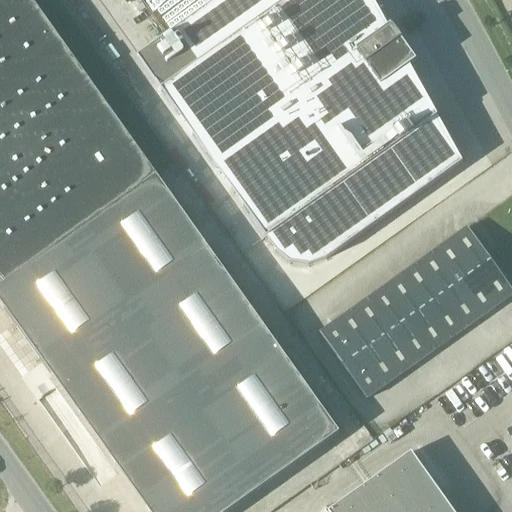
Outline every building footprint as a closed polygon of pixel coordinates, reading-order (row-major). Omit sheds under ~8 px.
[(0,0),(0,288),(157,177),(56,36),(30,0),(0,0)] [(176,69),(147,88),(276,253),(289,264),(308,267),(325,261),(462,163),(409,67),(416,62),(401,41),(401,40),(400,39),(396,42),(389,32),(394,29),(393,27),(389,30),(371,0),(216,0),(158,42),(176,69)] [(0,288),(0,303),(148,511),(228,511),(339,433),(157,177),(0,288)] [(474,237),(467,228),(319,333),(366,400),(511,296),(511,291),(483,250),(486,247),(477,235),(474,237)] [(453,511),(411,453),(328,511),(453,511)]
